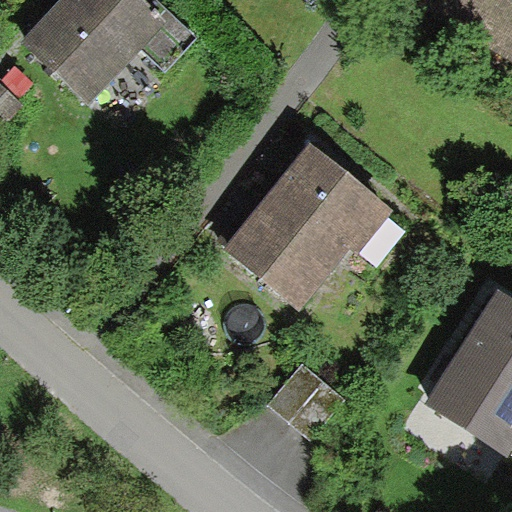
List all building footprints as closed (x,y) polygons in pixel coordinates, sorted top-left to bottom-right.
[(142,48),(93,0),(78,0),(19,61),(83,124),(128,78),(149,98),(182,64),(154,36),(142,48)] [(511,0),(393,0),(391,4),(511,80),(511,0)] [(380,239),(306,177),(229,269),(303,331),(380,239)] [(511,459),(511,323),(499,314),(424,421),(501,475),(511,459)] [(336,428),(294,390),(260,426),(302,464),(336,428)]
